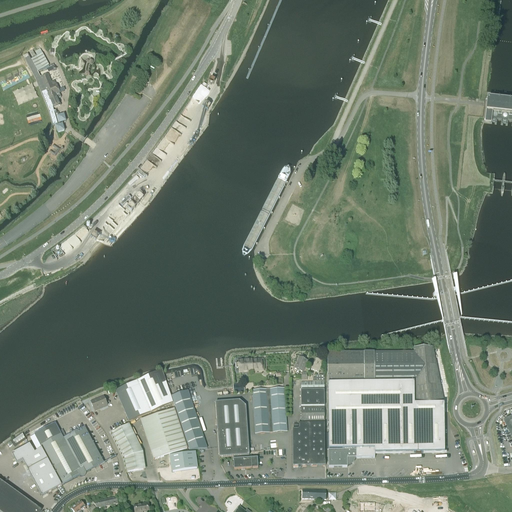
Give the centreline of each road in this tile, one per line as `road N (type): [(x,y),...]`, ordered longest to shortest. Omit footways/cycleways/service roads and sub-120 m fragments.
road 1 (tertiary): [(482,467),(473,475),(409,480),(94,486),(54,511)]
road 2 (tertiary): [(0,276),(116,187),(164,126),(237,0)]
road 3 (primary): [(420,122),(424,197),(457,365)]
road 4 (unclassified): [(395,0),(332,145)]
road 5 (unclassified): [(261,255),(302,165),(332,145)]
